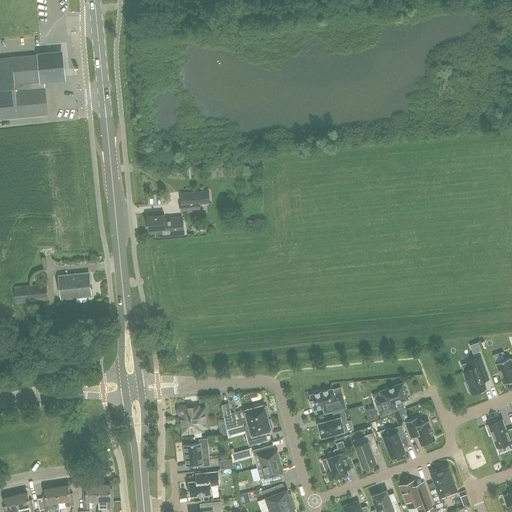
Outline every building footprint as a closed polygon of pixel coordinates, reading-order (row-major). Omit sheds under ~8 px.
[(0,108),(1,109),(2,118),(48,114),(45,88),(43,88),(42,81),(45,80),(42,54),(0,58),(0,108)] [(200,202),(202,202),(201,199),(209,199),(208,190),(182,193),(183,201),(180,202),(181,213),(201,211),(200,202)] [(164,215),(148,217),(149,231),(158,230),(159,236),(184,233),(182,217),(164,219),(164,215)] [(89,273),(59,275),(61,298),(91,295),(89,273)] [(15,286),(16,304),(49,301),(47,283),(15,286)] [(478,342),(470,345),(473,353),(481,350),(478,342)] [(481,357),(470,362),(472,368),(464,372),(468,383),(466,384),(469,392),(471,391),(472,393),(477,391),(478,393),(485,391),(484,389),(486,388),(483,381),(489,379),(486,372),(481,357)] [(511,359),(511,360),(510,358),(496,363),(504,383),(509,382),(509,383),(511,382),(511,359)] [(374,397),(375,399),(381,416),(397,410),(395,404),(408,399),(402,383),(380,391),(381,394),(374,397)] [(340,388),(333,390),(333,388),(321,392),(321,390),(313,392),(313,394),(310,395),(312,400),(310,401),(312,408),(313,407),(314,410),(323,407),(325,413),(345,407),(340,388)] [(254,407),(245,410),(247,416),(233,420),(231,414),(224,416),(226,429),(268,418),(266,412),(268,411),(267,405),(265,406),(264,405),(263,405),(262,403),(253,405),(254,407)] [(183,419),(184,423),(183,424),(182,424),(182,425),(183,433),(201,431),(201,428),(206,427),(204,409),(199,409),(198,406),(186,408),(186,407),(185,406),(184,406),(183,406),(182,406),(181,406),(180,406),(179,407),(179,408),(178,408),(178,409),(178,410),(178,411),(179,412),(179,413),(180,413),(180,414),(181,414),(181,417),(181,418),(182,418),(182,419),(183,419)] [(377,407),(370,410),(374,420),(381,417),(377,407)] [(334,419),(318,423),(322,437),(337,432),(337,434),(337,435),(347,431),(347,430),(347,431),(344,422),(347,421),(344,410),(333,413),(334,419)] [(417,417),(405,421),(411,437),(417,435),(421,445),(436,440),(428,420),(420,423),(417,417)] [(269,424),(268,418),(226,429),(227,429),(243,425),(249,446),(261,442),(258,434),(271,431),(271,429),(273,429),(272,423),(269,424)] [(511,431),(509,433),(508,430),(506,431),(503,421),(499,422),(498,421),(497,421),(496,419),(488,422),(489,424),(488,424),(489,426),(487,427),(490,435),(492,434),(497,447),(509,443),(511,448),(511,447),(511,431)] [(392,433),(384,437),(391,457),(396,455),(397,457),(404,454),(403,452),(405,452),(400,439),(406,437),(402,425),(391,429),(392,433)] [(372,432),(361,437),(363,443),(355,446),(363,467),(376,462),(370,447),(377,445),(372,432)] [(201,446),(208,445),(207,438),(199,439),(200,443),(184,444),(186,466),(202,464),(202,466),(210,465),(209,458),(202,458),(201,446)] [(351,468),(347,458),(349,457),(343,441),(336,443),(338,448),(334,450),(336,455),(328,458),(332,470),(327,472),(330,480),(348,473),(347,470),(351,468)] [(257,467),(257,468),(280,461),(277,450),(266,453),(264,446),(252,450),(255,460),(260,459),(262,466),(257,467)] [(232,459),(220,460),(221,469),(223,468),(232,468),(234,467),(232,459)] [(283,472),(280,461),(257,468),(262,485),(274,482),(272,475),(283,472)] [(446,493),(456,489),(453,481),(455,481),(452,475),(451,475),(448,468),(445,468),(445,467),(434,471),(435,472),(432,473),(437,487),(430,490),(437,511),(440,511),(447,510),(443,499),(447,497),(446,493)] [(218,471),(206,472),(195,474),(196,481),(188,482),(188,483),(187,484),(187,490),(189,489),(190,496),(212,494),(211,485),(220,484),(218,471)] [(423,482),(416,485),(414,480),(400,485),(409,508),(417,505),(419,511),(432,507),(423,482)] [(86,484),(86,488),(86,492),(84,492),(84,508),(93,508),(93,500),(98,500),(98,484),(86,484)] [(98,484),(98,500),(107,500),(107,508),(113,507),(113,492),(110,492),(110,484),(98,484)] [(68,485),(56,487),(59,501),(65,500),(66,505),(74,504),(72,493),(70,493),(68,485)] [(59,501),(56,487),(44,489),(46,497),(43,497),(45,509),(52,507),(53,509),(60,508),(59,501)] [(263,490),(270,510),(294,501),(291,494),(289,495),(287,489),(276,494),(273,487),(263,490)] [(401,511),(397,501),(391,503),(386,491),(373,496),(378,511),(401,511)] [(27,492),(16,495),(19,509),(25,507),(26,511),(28,511),(34,511),(32,499),(29,500),(27,492)] [(19,511),(19,509),(16,495),(4,497),(6,505),(3,506),(4,511),(19,511)] [(201,511),(196,511),(212,511),(213,511),(222,511),(221,501),(201,504),(201,511)] [(296,508),(294,501),(270,510),(270,511),(295,511),(294,509),(296,508)] [(369,511),(368,507),(363,509),(361,508),(358,501),(344,507),(345,511),(369,511)]
